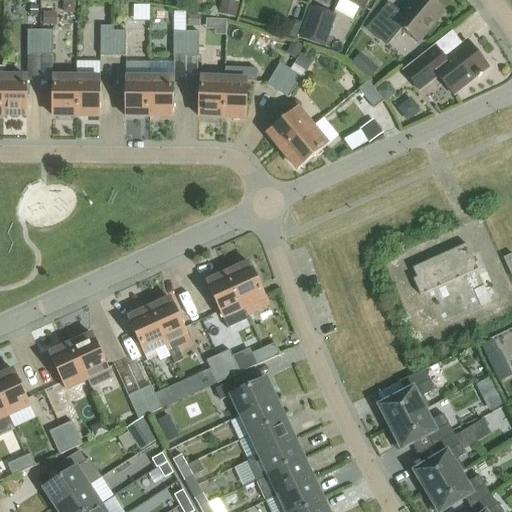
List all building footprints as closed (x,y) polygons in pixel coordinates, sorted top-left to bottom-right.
[(235,20),(239,3),(227,0),(222,0),(219,15),(235,20)] [(343,0),(362,10),(367,0),(343,0)] [(390,4),(368,30),(381,41),(385,37),(391,42),(402,30),(418,44),(426,35),(430,38),(440,26),(436,23),(446,12),(431,0),(414,0),(402,15),(390,4)] [(75,14),(75,2),(63,2),(63,14),(75,14)] [(30,7),(30,16),(38,16),(38,7),(30,7)] [(313,9),(302,39),(324,47),(335,17),(313,9)] [(57,13),(44,13),(43,26),(57,26),(57,13)] [(200,28),(200,16),(189,16),(188,28),(200,28)] [(296,40),(302,23),(290,19),(284,36),(296,40)] [(114,32),(114,27),(101,27),(101,57),(114,57),(114,32)] [(41,57),(41,32),(28,31),(28,57),(41,57)] [(41,32),(41,57),(53,57),(53,32),(41,32)] [(114,32),(114,57),(126,58),(127,32),(114,32)] [(187,58),(187,33),(174,33),(174,58),(187,58)] [(187,33),(187,58),(199,58),(200,33),(187,33)] [(436,48),(401,75),(411,89),(430,74),(435,80),(450,99),(473,82),(475,83),(479,80),(478,78),(489,69),(468,42),(459,50),(446,60),(436,48)] [(292,43),(288,50),(299,57),(303,49),(292,43)] [(301,55),(295,65),(306,72),(307,73),(314,63),(301,55)] [(278,93),(291,71),(281,65),(267,86),(278,93)] [(302,78),(291,71),(278,93),(289,99),(302,78)] [(223,119),(225,80),(225,73),(201,72),(201,79),(199,118),(223,119)] [(4,78),(3,116),(27,117),(28,78),(4,78)] [(77,117),(77,79),(53,79),(53,117),(77,117)] [(77,79),(77,117),(100,117),(101,79),(77,79)] [(150,118),(150,79),(126,79),(126,118),(150,118)] [(150,79),(150,118),(173,118),(174,80),(150,79)] [(225,80),(223,119),(247,120),(248,81),(225,80)] [(385,102),(369,82),(359,90),(375,110),(385,102)] [(378,92),(386,103),(396,94),(388,84),(378,92)] [(283,152),(313,128),(298,110),(268,134),(283,152)] [(369,143),(383,133),(375,122),(361,132),(369,143)] [(313,128),(283,152),(298,171),(328,146),(313,128)] [(467,246),(413,270),(417,279),(414,281),(421,297),(478,271),(467,246)] [(250,265),(229,275),(245,309),(248,317),(269,307),(250,265)] [(223,319),(245,309),(229,275),(207,284),(223,319)] [(150,310),(167,347),(169,352),(170,354),(192,344),(172,300),(150,310)] [(167,347),(150,310),(129,320),(148,362),(158,357),(155,352),(167,347)] [(71,346),(87,381),(91,389),(113,379),(93,336),(71,346)] [(482,347),(487,357),(499,351),(494,341),(482,347)] [(276,345),(253,355),(258,367),(281,356),(276,345)] [(87,381),(71,346),(50,356),(66,391),(87,381)] [(219,357),(229,380),(241,375),(230,352),(219,357)] [(499,353),(488,358),(493,369),(504,363),(499,353)] [(218,385),(229,380),(219,357),(207,362),(218,385)] [(391,430),(425,412),(430,409),(424,397),(436,391),(425,371),(400,384),(406,395),(376,410),(383,424),(387,422),(391,430)] [(0,378),(0,397),(9,417),(30,407),(14,372),(0,378)] [(193,379),(183,383),(190,397),(199,393),(193,379)] [(241,418),(275,402),(266,381),(242,392),(237,381),(216,391),(221,403),(232,397),(241,418)] [(183,383),(174,387),(181,402),(190,397),(183,383)] [(140,392),(150,415),(162,410),(151,387),(140,392)] [(139,421),(150,415),(140,392),(128,398),(139,421)] [(0,420),(9,417),(0,397),(0,420)] [(251,438),(285,422),(275,402),(241,418),(251,438)] [(425,412),(391,430),(395,437),(391,439),(398,452),(428,437),(434,448),(454,436),(444,416),(431,423),(425,412)] [(167,417),(156,423),(161,434),(173,428),(167,417)] [(143,419),(127,429),(142,452),(158,442),(143,419)] [(482,419),(454,436),(464,452),(492,435),(482,419)] [(260,458),(294,441),(285,422),(251,438),(260,458)] [(72,451),(83,446),(73,423),(61,428),(72,451)] [(60,456),(72,451),(61,428),(50,433),(60,456)] [(454,436),(434,448),(440,458),(412,476),(420,489),(423,487),(428,494),(460,475),(465,472),(458,460),(466,455),(464,452),(454,436)] [(257,483),(270,477),(304,461),(294,441),(260,458),(248,463),(257,482),(257,483)] [(57,508),(89,488),(77,470),(87,463),(80,453),(60,466),(66,476),(45,490),(57,508)] [(8,466),(13,478),(36,467),(31,455),(8,466)] [(157,470),(159,469),(168,464),(163,455),(152,461),(157,470)] [(173,461),(179,472),(188,467),(182,456),(173,461)] [(257,483),(267,503),(279,497),(313,481),(304,461),(270,477),(257,483)] [(165,480),(174,475),(168,464),(159,469),(165,480)] [(179,472),(185,482),(194,477),(188,467),(179,472)] [(460,475),(428,494),(432,501),(428,503),(433,511),(444,511),(465,500),(470,511),(491,496),(480,477),(467,485),(460,475)] [(285,511),(299,511),(322,501),(313,481),(279,497),(285,511)] [(89,488),(57,508),(59,511),(92,511),(101,506),(89,488)] [(180,508),(189,503),(183,492),(174,497),(180,508)] [(195,500),(200,510),(210,506),(203,495),(195,500)] [(503,511),(491,496),(470,511),(471,511),(503,511)] [(327,511),(322,501),(299,511),(327,511)] [(182,511),(194,511),(189,503),(180,508),(182,511)]
